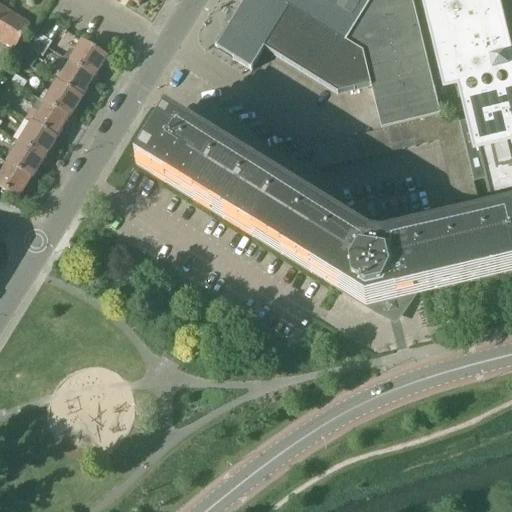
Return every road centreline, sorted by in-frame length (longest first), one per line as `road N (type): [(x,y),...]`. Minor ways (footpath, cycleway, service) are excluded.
road 1 (tertiary): [(207,511),(335,418),(424,379),(511,354)]
road 2 (residential): [(43,245),(195,0)]
